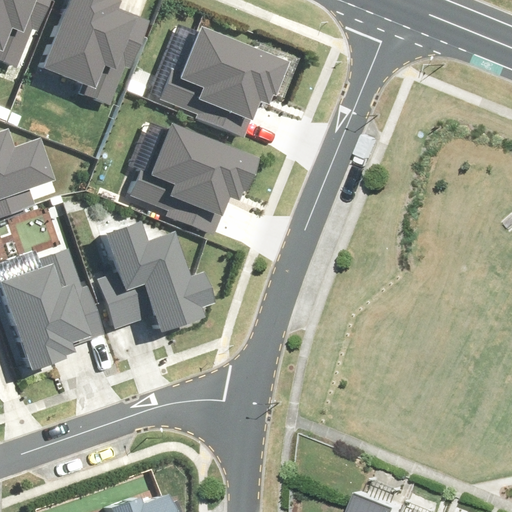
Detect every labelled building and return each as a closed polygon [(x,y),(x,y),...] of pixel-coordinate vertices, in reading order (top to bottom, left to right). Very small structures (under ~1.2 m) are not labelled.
[(0,0),(0,60),(9,64),(25,28),(31,30),(44,0),(0,0)] [(114,0),(64,0),(39,60),(81,78),(77,88),(105,100),(120,64),(126,66),(149,14),(114,0)] [(151,96),(236,132),(252,93),(262,97),(280,54),(192,18),(174,62),(166,59),(151,96)] [(122,195),(207,231),(224,192),(233,196),(251,154),(164,117),(145,161),(138,158),(122,195)] [(0,211),(33,201),(27,183),(48,176),(33,131),(4,140),(0,128),(0,211)] [(210,302),(195,264),(175,271),(158,227),(131,237),(123,217),(90,229),(104,266),(87,272),(107,323),(135,312),(144,335),(196,316),(193,309),(210,302)] [(56,344),(96,331),(66,244),(28,257),(31,264),(0,274),(0,323),(16,369),(60,354),(56,344)] [(366,487),(356,511),(399,511),(401,509),(404,502),(366,487)] [(170,511),(164,494),(142,501),(139,490),(98,504),(100,511),(170,511)]
